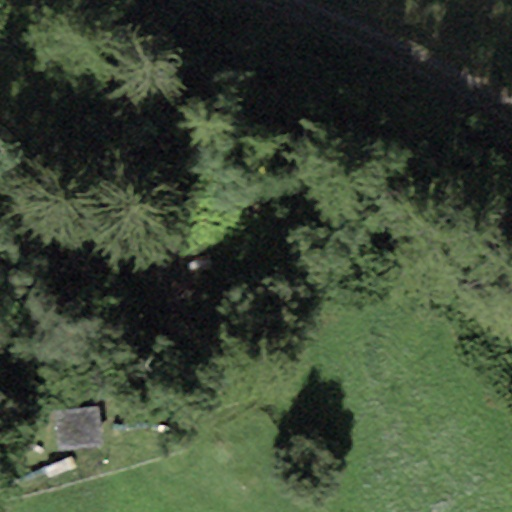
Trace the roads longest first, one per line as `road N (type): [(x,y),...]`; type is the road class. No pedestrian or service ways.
road 1 (track): [(511,148),(225,108),(94,138),(0,258)]
road 2 (track): [(511,118),(338,0)]
road 3 (track): [(7,245),(79,227),(168,235)]
